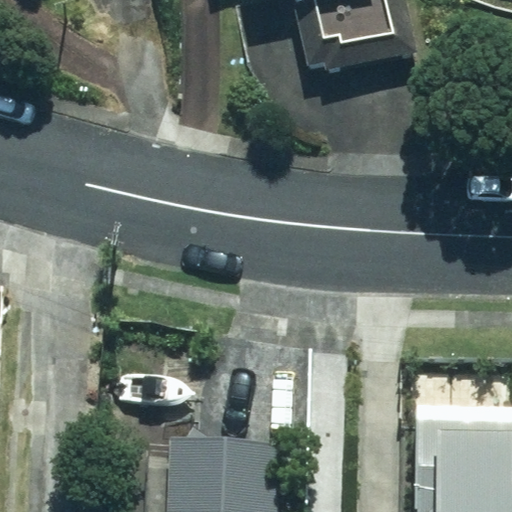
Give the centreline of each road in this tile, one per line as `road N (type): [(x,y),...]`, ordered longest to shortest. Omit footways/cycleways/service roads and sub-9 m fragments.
road 1 (residential): [(511,237),(388,235),(204,214),(0,150)]
road 2 (unknown): [(42,163),(25,511)]
